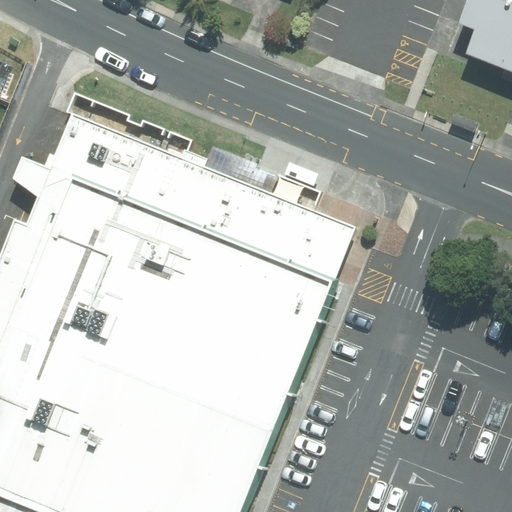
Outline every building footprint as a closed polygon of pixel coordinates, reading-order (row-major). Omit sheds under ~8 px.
[(511,0),(477,0),(468,23),(484,30),(475,54),(511,68),(511,0)] [(317,211),(78,115),(57,168),(29,158),(20,179),(46,198),(35,225),(22,220),(0,276),(0,511),(247,511),(339,280),(296,264),(317,211)] [(480,123),(457,115),(454,123),(477,131),(480,123)] [(263,164),(261,169),(280,176),(285,164),(265,157),(263,164)] [(360,227),(317,211),(296,264),(339,280),(360,227)]
